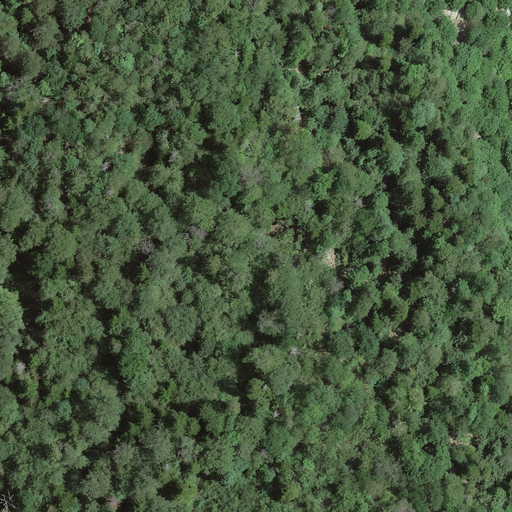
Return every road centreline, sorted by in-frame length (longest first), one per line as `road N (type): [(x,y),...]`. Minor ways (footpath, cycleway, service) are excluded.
road 1 (motorway): [(251,0),(449,511)]
road 2 (track): [(403,511),(387,405),(372,346),(342,289),(336,215),(303,108),(304,0)]
